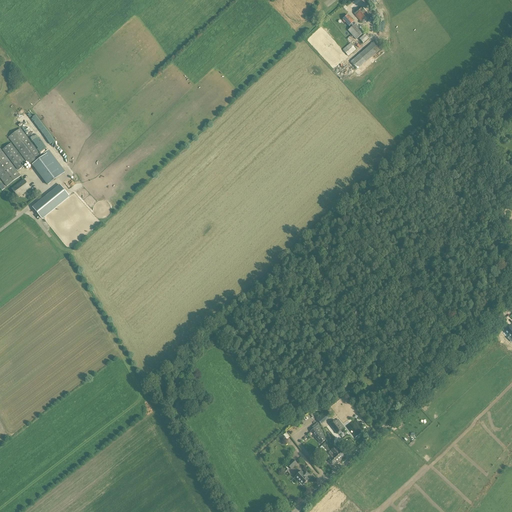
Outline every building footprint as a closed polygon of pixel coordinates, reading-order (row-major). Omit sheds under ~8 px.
[(362,23),(366,22),(368,20),(370,16),(362,7),(358,9),(356,11),(354,14),(362,23)] [(356,24),(354,22),(348,15),(343,20),(349,26),(351,28),(348,31),(356,40),(364,33),(356,24)] [(363,44),(369,39),(365,34),(359,39),(363,44)] [(375,42),(351,62),(357,70),(380,50),(381,51),(382,50),(375,42)] [(348,56),(356,50),(350,44),(343,50),(348,56)] [(457,102),(457,100),(454,100),(453,101),(452,101),(451,106),(450,105),(450,109),(458,110),(459,103),(457,102)] [(509,113),(503,118),(506,122),(510,118),(511,116),(509,113)] [(0,149),(0,177),(2,180),(2,181),(7,187),(21,177),(17,172),(18,171),(27,164),(28,163),(31,166),(32,165),(48,186),(65,172),(48,150),(43,154),(44,156),(42,158),(20,129),(9,137),(27,162),(25,163),(11,144),(3,150),(17,169),(16,170),(0,149)] [(18,198),(31,188),(24,180),(12,189),(18,198)] [(60,186),(33,207),(39,215),(41,213),(44,217),(68,196),(65,193),(60,186)] [(508,325),(502,331),(510,338),(511,336),(511,328),(511,329),(508,325)] [(337,434),(342,430),(335,421),(330,425),(337,434)] [(310,432),(321,444),(325,440),(318,425),(310,432)] [(330,452),(327,448),(326,443),(322,446),(327,452),(326,453),(327,455),(325,456),(328,459),(327,459),(334,467),(340,462),(330,452)] [(337,450),(335,447),(330,452),(340,462),(345,457),(338,449),(337,450)] [(297,464),(293,460),(287,465),(291,469),(297,464)] [(301,472),(295,477),(303,485),(308,480),(306,478),(309,475),(306,471),(303,474),(301,472)]
